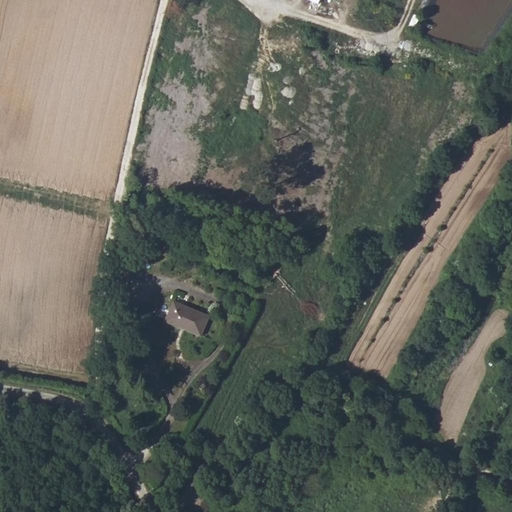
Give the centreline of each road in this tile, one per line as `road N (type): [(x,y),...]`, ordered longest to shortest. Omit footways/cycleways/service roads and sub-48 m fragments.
road 1 (track): [(168,0),(119,181),(100,317),(106,424)]
road 2 (track): [(149,499),(240,351),(269,343),(319,374)]
road 3 (unclassified): [(157,511),(106,424),(77,408),(0,392)]
road 4 (track): [(261,0),(390,42),(410,0)]
